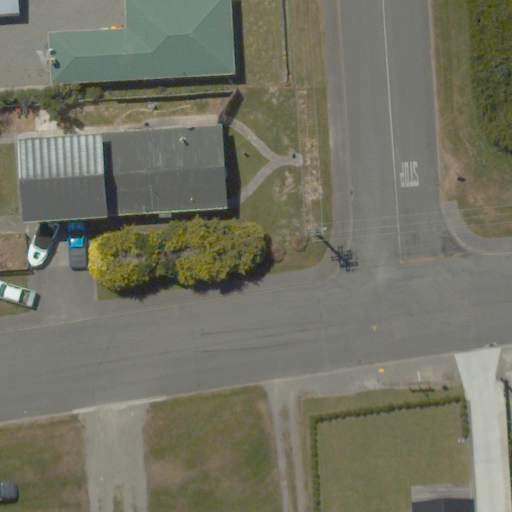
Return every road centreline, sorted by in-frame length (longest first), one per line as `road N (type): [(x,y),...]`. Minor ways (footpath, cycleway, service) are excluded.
road 1 (residential): [(0,377),(408,313)]
road 2 (residential): [(385,0),(408,313)]
